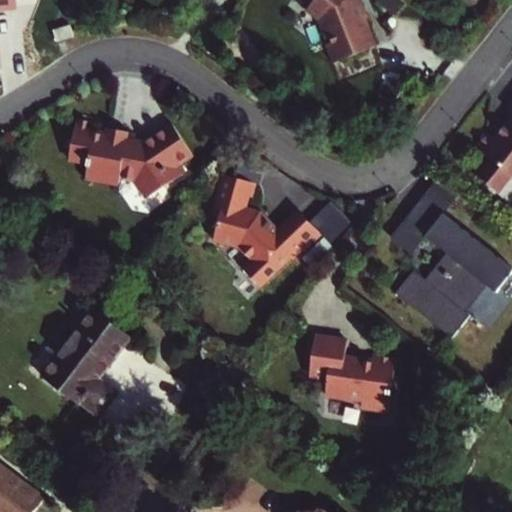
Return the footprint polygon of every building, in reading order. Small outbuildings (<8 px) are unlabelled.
[(322,40),(328,60),(370,47),(360,4),(357,5),(355,0),(308,0),(305,5),(318,15),(324,35),(326,34),(328,39),(322,40)] [(67,24),(50,29),(54,40),(71,35),(67,24)] [(511,101),(507,108),(511,112),(511,113),(493,137),(487,132),(475,145),(484,153),(470,170),(496,191),(510,174),(511,175),(511,101)] [(182,146),(166,120),(137,138),(118,135),(120,127),(101,124),(98,122),(96,130),(81,127),(83,114),(69,111),(60,152),(80,156),(77,171),(109,178),(111,170),(127,173),(128,181),(132,188),(138,189),(176,168),(168,155),(182,146)] [(231,246),(243,260),(233,268),(247,286),(292,249),(294,253),(312,238),(291,212),(269,230),(253,211),(239,207),(250,182),(216,172),(208,207),(215,209),(208,239),(231,246)] [(423,234),(442,212),(450,201),(430,185),(389,235),(409,251),(423,234)] [(411,268),(395,288),(450,334),(467,314),(461,309),(483,283),(493,291),(511,269),(442,212),(423,234),(446,253),(424,279),(411,268)] [(82,404),(98,416),(117,392),(100,379),(123,350),(132,337),(96,308),(79,330),(42,378),(79,407),(82,404)] [(367,413),(394,417),(402,364),(379,361),(378,366),(350,362),(352,346),(320,341),(315,381),(333,383),(331,400),(368,405),(367,413)] [(0,464),(0,511),(1,511),(32,511),(44,498),(0,464)]
